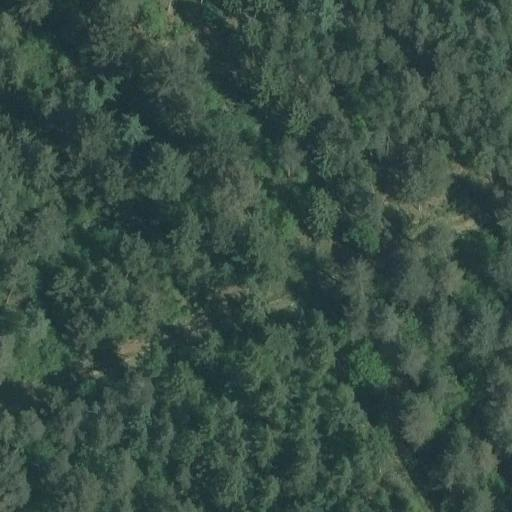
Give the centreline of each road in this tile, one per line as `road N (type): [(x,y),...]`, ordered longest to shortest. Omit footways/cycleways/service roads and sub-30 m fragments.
road 1 (track): [(0,403),(300,285),(125,0)]
road 2 (track): [(511,197),(300,285),(432,511)]
